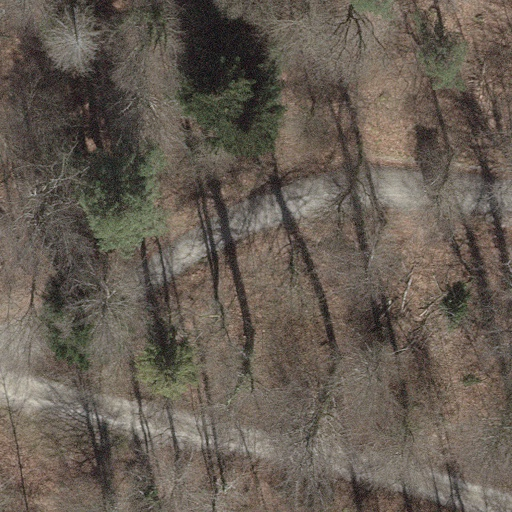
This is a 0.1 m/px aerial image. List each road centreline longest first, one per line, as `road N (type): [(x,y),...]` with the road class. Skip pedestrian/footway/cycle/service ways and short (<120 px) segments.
road 1 (track): [(511,202),(363,188),(249,214),(135,293),(0,352)]
road 2 (track): [(0,377),(329,447),(511,505)]
